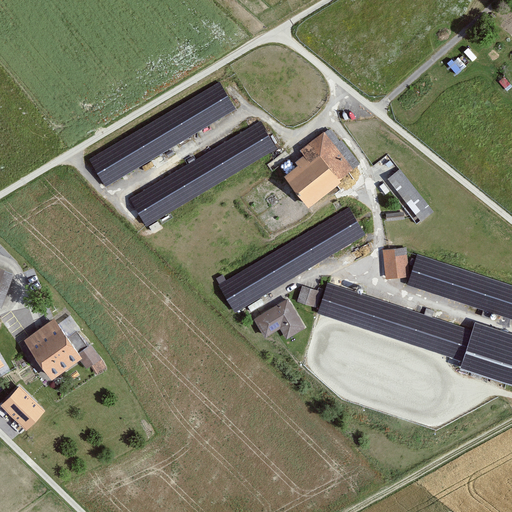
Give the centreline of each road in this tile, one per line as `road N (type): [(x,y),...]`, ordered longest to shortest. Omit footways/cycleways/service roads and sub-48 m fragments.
road 1 (track): [(343,83),(332,113),(367,167),(379,228),(376,278),(386,289),(511,330)]
road 2 (unclassified): [(279,31),(0,195)]
road 3 (track): [(511,422),(349,511)]
road 4 (track): [(213,138),(250,114),(294,138),(332,113)]
